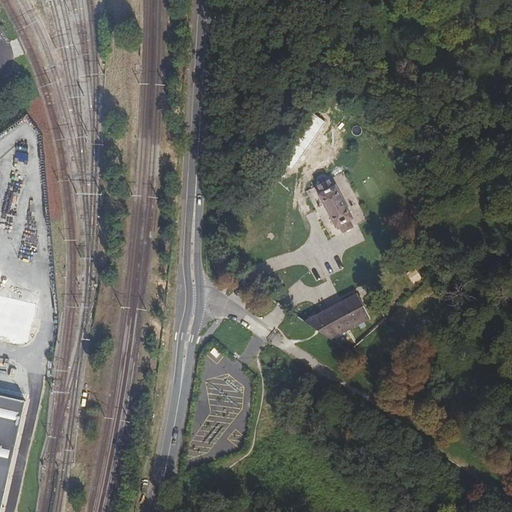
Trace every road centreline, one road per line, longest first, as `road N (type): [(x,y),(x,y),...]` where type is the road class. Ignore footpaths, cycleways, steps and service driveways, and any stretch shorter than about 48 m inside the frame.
road 1 (track): [(511,495),(263,332)]
road 2 (tertiary): [(178,406),(200,298),(198,147)]
road 3 (tertiary): [(198,147),(178,406)]
road 4 (tertiary): [(208,0),(198,147)]
